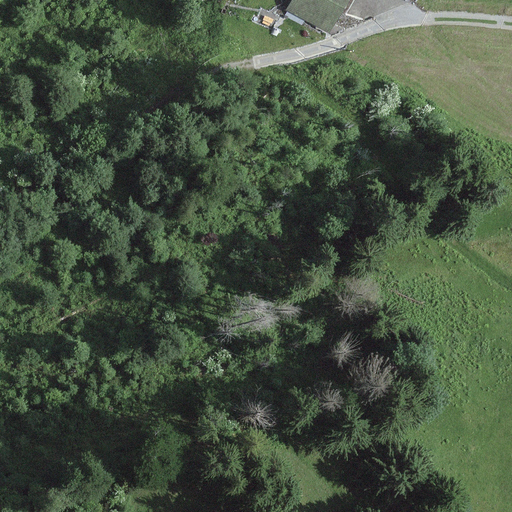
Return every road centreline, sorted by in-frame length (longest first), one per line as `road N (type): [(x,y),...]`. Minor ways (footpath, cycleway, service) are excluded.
road 1 (track): [(511,278),(465,258),(365,136),(311,93),(242,65)]
road 2 (track): [(242,65),(405,19),(511,26)]
